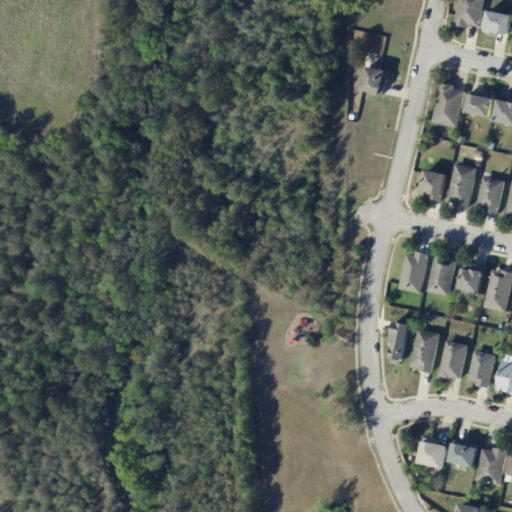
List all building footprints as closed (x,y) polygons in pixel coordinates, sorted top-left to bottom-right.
[(486,0),(481,27),(471,25),(470,28),(457,25),(462,0),(486,0)] [(508,35),(497,33),(496,35),(485,33),(490,11),(511,15),(511,25),(510,35),(508,35)] [(388,73),(387,77),(390,77),(388,85),(386,84),(384,95),(365,91),(370,67),(388,71),(388,73)] [(452,86),(458,87),(458,90),(469,93),(461,129),(437,124),(445,84),(452,86)] [(473,95),(496,100),(492,118),(468,113),(472,95),(473,95)] [(502,101),(511,103),(511,126),(496,123),(501,101),(502,101)] [(469,208),(459,206),(460,204),(450,202),(458,165),(479,169),(471,209),(469,208)] [(441,202),(429,200),(430,196),(423,194),(428,171),(449,176),(445,198),(443,198),(442,202),(441,202)] [(490,178),(507,182),(500,215),(488,212),(489,209),(479,207),(486,177),(490,178)] [(420,256),(431,258),(422,298),(402,293),(409,258),(417,260),(418,256),(420,256)] [(447,262),(458,264),(451,298),(430,294),(437,259),(446,260),(445,262),(447,262)] [(476,265),(485,267),(484,273),(487,273),(482,295),(461,290),(465,270),(464,270),(465,266),(472,268),(473,264),(476,265)] [(496,270),(504,272),(504,271),(511,273),(511,293),(508,313),(487,308),(495,270),(496,270)] [(410,324),(396,321),(388,362),(402,365),(410,324)] [(433,374),(423,372),(423,370),(414,368),(422,330),(443,334),(435,374),(433,374)] [(462,380),(453,379),(453,380),(442,378),(449,342),(471,346),(464,381),(462,380)] [(489,388),(479,386),(480,382),(471,381),(477,351),(498,355),(492,389),(489,388)] [(511,394),(500,392),(506,355),(511,355),(511,394)] [(435,443),(451,447),(446,469),(422,464),(426,441),(435,443)] [(457,443),(481,448),(476,467),(452,462),(456,443),(457,443)] [(484,481),(478,480),(485,448),(496,450),(496,447),(510,450),(503,485),(484,481)] [(460,511),(462,502),(484,507),(482,511),(460,511)]
